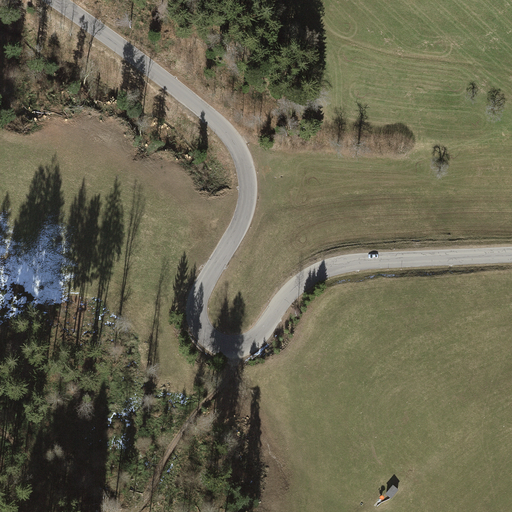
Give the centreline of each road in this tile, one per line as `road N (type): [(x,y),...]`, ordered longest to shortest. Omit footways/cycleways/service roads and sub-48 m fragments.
road 1 (tertiary): [(511,254),(345,261),(300,280),(256,336),(236,347),(208,342),(194,313),(246,203),(244,162),(219,123),(58,0)]
road 2 (track): [(236,347),(227,380),(194,412),(136,511)]
